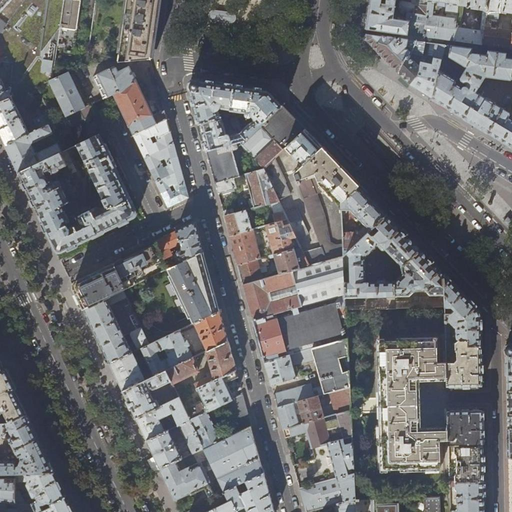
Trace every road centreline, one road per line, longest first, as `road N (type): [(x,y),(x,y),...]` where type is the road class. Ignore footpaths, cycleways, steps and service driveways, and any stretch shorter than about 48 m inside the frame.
road 1 (residential): [(204,203),(290,511)]
road 2 (primary): [(299,80),(305,102),(498,299)]
road 3 (residential): [(0,246),(127,511)]
road 4 (primary): [(511,251),(394,131)]
road 5 (residential): [(162,60),(204,203)]
road 6 (residential): [(162,60),(299,80)]
road 7 (residential): [(511,169),(440,125),(394,131)]
road 8 (residential): [(162,223),(102,108)]
